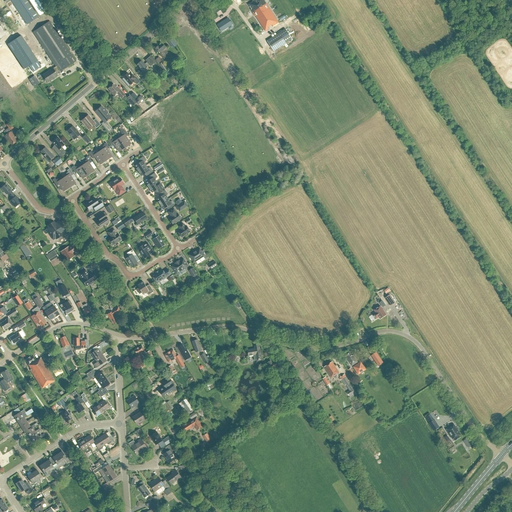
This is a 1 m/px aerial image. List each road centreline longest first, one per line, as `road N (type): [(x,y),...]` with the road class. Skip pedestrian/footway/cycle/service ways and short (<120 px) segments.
road 1 (residential): [(410,338),(384,331),(312,348),(246,329),(118,335)]
road 2 (tertiary): [(3,163),(183,6)]
road 3 (residential): [(71,198),(126,275),(178,250)]
road 4 (residential): [(209,126),(241,99),(183,6)]
road 5 (unclassified): [(501,455),(410,338)]
road 6 (residential): [(209,126),(246,189),(200,236)]
road 7 (residential): [(8,357),(56,326),(118,335)]
